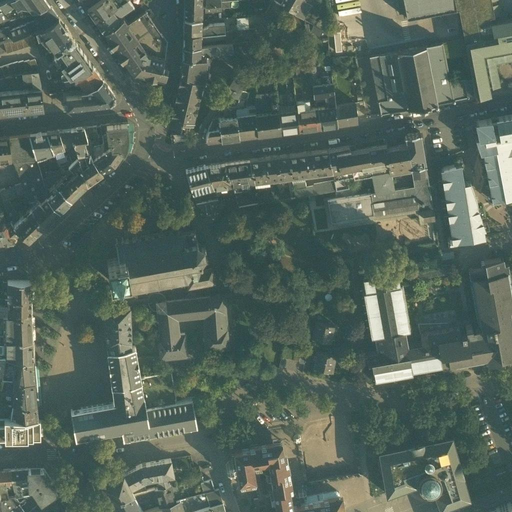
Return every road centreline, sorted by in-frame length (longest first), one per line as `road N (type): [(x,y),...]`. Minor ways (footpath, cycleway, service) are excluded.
road 1 (residential): [(146,151),(176,155),(369,129),(511,101)]
road 2 (residential): [(511,375),(415,392),(397,404),(258,379),(210,435)]
road 3 (residential): [(0,261),(36,256),(146,151)]
road 4 (residential): [(210,435),(39,454)]
road 5 (residential): [(138,110),(0,127)]
road 6 (residential): [(138,110),(63,0)]
